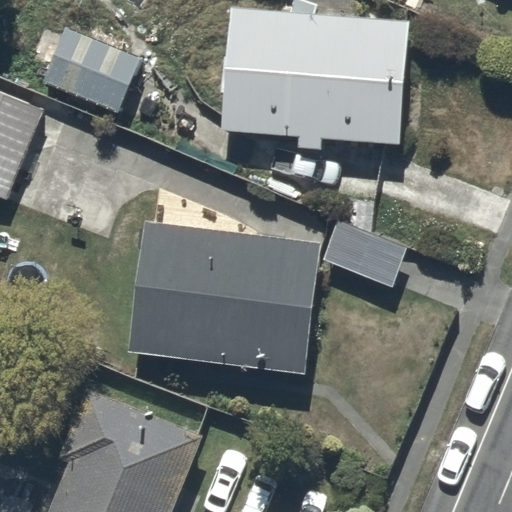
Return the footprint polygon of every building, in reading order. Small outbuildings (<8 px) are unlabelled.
[(414,29),(232,22),(223,156),(300,161),(299,171),(322,173),(323,161),(405,166),(414,29)] [(142,70),(67,41),(46,97),(120,125),(142,70)] [(0,206),(8,210),(42,125),(0,107),(0,206)] [(321,262),(144,240),(129,367),(306,388),(321,262)] [(179,511),(203,452),(88,406),(60,473),(71,477),(57,511),(179,511)]
